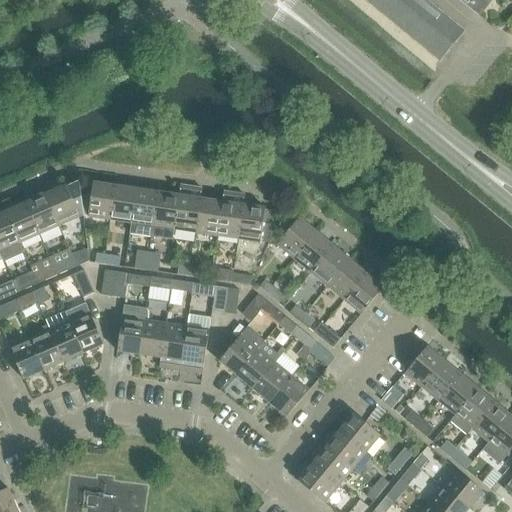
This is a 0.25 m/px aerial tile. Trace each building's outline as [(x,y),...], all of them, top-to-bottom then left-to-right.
[(364,0),(439,62),(465,31),(427,0),(364,0)] [(464,0),(481,14),(492,0),(464,0)] [(88,217),(110,220),(115,186),(93,183),(88,217)] [(66,185),(45,194),(59,226),(79,217),(66,185)] [(137,189),(115,186),(110,220),(132,223),(137,189)] [(180,186),(179,196),(174,230),(196,233),(201,199),(202,189),(180,186)] [(130,233),(152,236),(158,192),(137,189),(132,223),(130,233)] [(173,240),(174,230),(179,196),(158,192),(152,236),(173,240)] [(222,202),(217,236),(238,239),(243,205),(245,195),(224,192),(222,202)] [(45,194),(26,203),(39,235),(59,226),(45,194)] [(222,202),(201,199),(196,233),(217,236),(222,202)] [(26,203),(6,212),(20,243),(39,235),(26,203)] [(265,208),(243,205),(238,239),(269,244),(283,213),(265,210),(265,208)] [(6,212),(0,214),(0,252),(2,258),(4,261),(23,252),(20,243),(6,212)] [(277,245),(294,259),(316,233),(299,218),(277,245)] [(333,246),(316,233),(294,259),(311,273),(333,246)] [(349,260),(333,246),(311,273),(327,287),(349,260)] [(95,263),(107,265),(109,255),(96,254),(95,263)] [(121,257),(109,255),(107,265),(120,267),(121,257)] [(181,260),(180,266),(191,268),(192,257),(185,256),(181,260)] [(40,272),(33,274),(38,284),(56,277),(52,267),(48,258),(37,263),(40,272)] [(134,269),(147,271),(148,261),(136,259),(134,269)] [(366,274),(349,260),(327,287),(344,300),(366,274)] [(161,262),(148,261),(147,271),(159,273),(161,262)] [(55,265),(52,267),(56,277),(59,275),(65,273),(61,263),(55,265)] [(177,275),(189,277),(191,268),(180,266),(178,266),(177,275)] [(204,270),(191,268),(189,277),(202,279),(204,270)] [(83,298),(94,293),(84,270),(73,275),(83,298)] [(101,296),(113,297),(117,272),(105,271),(101,296)] [(129,274),(117,272),(113,297),(125,299),(129,274)] [(217,281),(228,283),(230,274),(218,272),(217,281)] [(29,288),(38,284),(33,274),(25,278),(29,288)] [(252,277),(233,274),(230,274),(228,283),(251,287),(252,277)] [(383,288),(366,274),(344,300),(361,315),(383,288)] [(170,289),(171,290),(172,280),(151,277),(149,286),(170,289)] [(194,284),(172,280),(171,290),(192,293),(194,284)] [(0,300),(21,292),(16,281),(0,287),(0,300)] [(260,289),(268,296),(275,288),(267,281),(260,289)] [(148,299),(168,302),(170,289),(149,286),(148,299)] [(212,312),(224,314),(228,289),(216,287),(212,312)] [(44,288),(33,293),(37,301),(47,297),(44,288)] [(286,297),(275,288),(268,296),(279,305),(286,297)] [(240,291),(228,289),(224,314),(236,315),(240,291)] [(27,306),(37,301),(33,293),(24,297),(27,306)] [(252,322),(267,303),(258,295),(242,314),(252,322)] [(0,320),(21,311),(16,300),(0,307),(0,320)] [(66,313),(70,322),(83,353),(104,345),(86,305),(66,313)] [(122,317),(117,352),(139,355),(145,321),(146,309),(124,306),(122,317)] [(291,314),(299,321),(306,313),(298,306),(291,314)] [(317,322),(306,313),(299,321),(311,330),(317,322)] [(187,327),(181,371),(203,375),(204,365),(209,330),(211,319),(189,316),(187,327)] [(279,324),(295,338),(301,331),(284,317),(279,324)] [(145,321),(139,355),(161,358),(166,324),(145,321)] [(70,322),(50,331),(64,362),(83,353),(70,322)] [(333,349),(340,339),(321,323),(313,333),(333,349)] [(161,358),(159,368),(181,371),(187,327),(166,324),(161,358)] [(247,328),(241,335),(219,362),(237,376),(259,349),(265,342),(247,328)] [(50,331),(30,339),(44,371),(64,362),(50,331)] [(315,343),(301,331),(295,338),(309,350),(315,343)] [(23,380),(44,371),(30,339),(9,348),(23,380)] [(328,368),(335,358),(316,342),(308,352),(328,368)] [(405,374),(422,388),(444,361),(427,347),(405,374)] [(275,363),(259,349),(237,376),(253,390),(275,363)] [(422,388),(439,402),(460,375),(444,361),(422,388)] [(292,377),(275,363),(253,390),(270,403),(292,377)] [(439,402),(455,415),(477,389),(460,375),(439,402)] [(309,391),(292,377),(270,403),(287,417),(309,391)] [(467,435),(472,429),(494,403),(477,389),(455,415),(450,421),(467,435)] [(392,410),(398,403),(387,395),(382,402),(392,410)] [(472,429),(489,443),(510,416),(494,403),(472,429)] [(354,413),(339,431),(366,453),(380,436),(354,413)] [(405,421),(415,430),(422,422),(412,413),(405,421)] [(511,417),(510,416),(489,443),(482,450),(500,464),(511,449),(511,417)] [(431,430),(422,422),(415,430),(425,438),(431,430)] [(352,469),(366,453),(339,431),(326,447),(352,469)] [(445,441),(439,449),(449,457),(455,449),(445,441)] [(339,486),(352,469),(326,447),(312,464),(339,486)] [(455,449),(449,457),(458,465),(465,457),(455,449)] [(421,454),(413,464),(420,469),(421,470),(428,460),(421,454)] [(388,471),(395,477),(405,465),(398,459),(388,471)] [(413,479),(420,469),(413,464),(413,463),(405,473),(413,479)] [(324,503),(339,486),(312,464),(298,481),(324,503)] [(456,470),(442,487),(469,509),(483,492),(456,470)] [(381,479),(374,487),(381,493),(388,485),(381,479)] [(366,497),(373,503),(381,493),(374,487),(366,497)] [(442,487),(428,504),(437,511),(466,511),(469,509),(442,487)] [(393,488),(385,496),(393,503),(400,493),(393,488)] [(0,492),(0,511),(9,511),(17,509),(8,489),(0,492)] [(383,511),(385,511),(393,503),(385,496),(377,507),(383,511)] [(365,511),(369,508),(360,500),(349,511),(365,511)]
